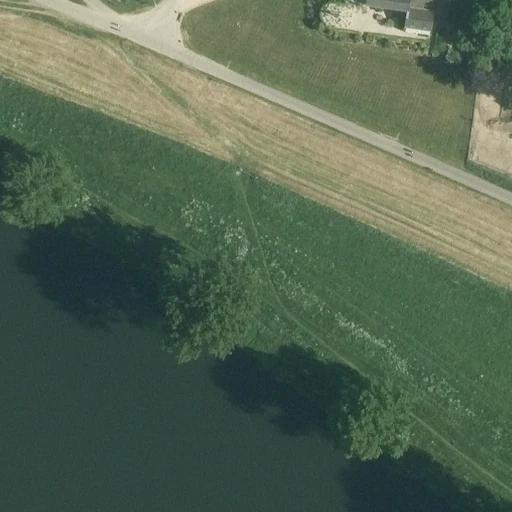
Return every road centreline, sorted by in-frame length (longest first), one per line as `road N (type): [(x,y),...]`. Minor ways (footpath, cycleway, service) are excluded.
road 1 (unclassified): [(511,200),(41,0)]
road 2 (track): [(94,19),(242,172)]
